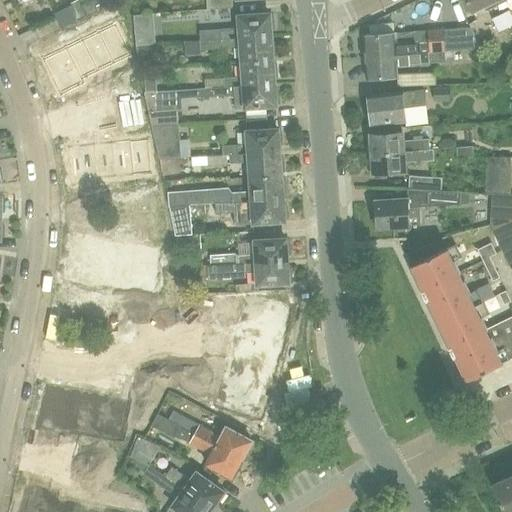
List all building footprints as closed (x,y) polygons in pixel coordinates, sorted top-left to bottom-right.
[(86,15),(87,16),(99,10),(112,4),(110,0),(92,0),(82,5),(86,15)] [(208,9),(232,7),(231,0),(223,0),(207,1),(208,9)] [(496,6),(493,0),(466,0),(472,12),(484,6),(486,11),(488,10),(496,6)] [(66,6),(73,22),(84,17),(77,1),(66,6)] [(499,13),(506,26),(511,22),(511,18),(508,9),(499,13)] [(506,26),(499,13),(491,16),(498,30),(506,26)] [(201,41),(271,36),(270,28),(273,28),(272,16),(270,16),(269,14),(238,16),(239,29),(200,32),(201,41)] [(156,43),(155,37),(153,15),(134,17),(136,38),(136,45),(156,43)] [(34,28),(39,39),(61,28),(56,18),(34,28)] [(114,25),(98,32),(114,64),(130,57),(131,57),(115,23),(114,24),(114,25)] [(365,35),(363,36),(365,57),(444,51),(451,50),(481,48),(470,26),(429,30),(429,31),(394,33),(383,34),(365,35)] [(98,32),(82,40),(97,72),(114,64),(98,32)] [(271,43),(271,36),(201,41),(201,50),(241,47),(241,62),(273,60),(272,55),(275,55),(274,43),(271,43)] [(82,40),(66,48),(83,84),(84,84),(82,80),(97,72),(82,40)] [(155,44),(135,45),(140,69),(157,67),(155,44)] [(43,58),(42,59),(60,97),(61,96),(61,95),(83,84),(66,48),(43,59),(43,58)] [(444,51),(365,57),(367,79),(386,77),(397,76),(396,65),(445,62),(444,51)] [(241,62),(243,77),(211,79),(212,87),(224,86),(274,83),(274,76),(277,76),(276,64),(273,64),(273,60),(241,62)] [(155,80),(145,81),(146,91),(156,90),(155,80)] [(135,81),(124,86),(128,93),(138,88),(135,81)] [(275,91),(274,83),(224,86),(225,96),(234,96),(234,108),(276,105),(276,103),(279,103),(278,97),(278,90),(275,91)] [(124,86),(113,91),(117,98),(128,93),(124,86)] [(449,88),(433,89),(434,101),(450,101),(449,88)] [(371,125),(405,121),(404,109),(426,106),(424,89),(368,96),(371,125)] [(152,125),(177,123),(176,111),(157,112),(156,91),(145,92),(152,125)] [(97,95),(88,99),(93,110),(95,109),(102,105),(97,95)] [(88,99),(79,103),(85,114),(93,110),(88,99)] [(177,123),(152,125),(156,142),(179,140),(178,123),(177,123)] [(248,144),(223,146),(223,154),(226,154),(229,154),(279,151),(279,144),(282,144),(281,131),(278,131),(278,129),(247,131),(248,144)] [(372,151),(372,154),(428,150),(427,140),(403,141),(402,131),(370,133),(371,136),(368,137),(369,150),(372,151)] [(147,139),(129,141),(133,176),(151,175),(152,175),(148,138),(147,138),(147,139)] [(438,143),(439,149),(456,148),(456,147),(456,142),(451,138),(450,138),(443,138),(443,139),(439,142),(438,142),(438,143)] [(129,141),(112,143),(115,178),(133,176),(129,141)] [(96,144),(94,144),(98,185),(99,185),(98,180),(115,178),(112,143),(108,143),(96,144)] [(69,146),(67,146),(72,188),(73,188),(73,187),(98,185),(94,144),(69,147),(69,146)] [(474,145),(456,146),(457,157),(475,157),(474,145)] [(433,149),(428,150),(372,154),(372,156),(369,158),(370,171),(373,171),(373,174),(405,172),(404,162),(434,160),(433,149)] [(279,151),(229,154),(230,164),(249,163),(249,175),(250,175),(251,177),(281,175),(281,171),(284,171),(283,158),(280,158),(279,151)] [(223,154),(208,155),(208,166),(227,164),(226,154),(223,154)] [(510,158),(486,158),(486,170),(510,170),(510,158)] [(510,170),(486,170),(486,181),(510,182),(510,170)] [(170,206),(208,204),(283,199),(282,192),(285,191),(284,179),(281,179),(281,175),(251,177),(251,192),(232,193),(228,190),(169,194),(170,206)] [(429,190),(441,191),(442,179),(410,177),(409,189),(429,190)] [(510,182),(486,181),(486,193),(492,194),(510,195),(510,182)] [(429,190),(409,189),(407,188),(408,199),(375,201),(377,228),(421,225),(420,207),(467,203),(466,192),(441,191),(429,190)] [(491,206),(511,207),(511,195),(510,195),(492,194),(491,206)] [(107,199),(97,200),(98,212),(100,212),(108,211),(107,199)] [(147,199),(135,200),(136,208),(148,207),(147,199)] [(253,210),(253,223),(284,221),(284,219),(287,218),(286,206),(283,206),(283,199),(208,204),(209,213),(253,210)] [(97,200),(87,201),(88,213),(98,212),(97,200)] [(135,200),(123,201),(124,209),(136,208),(135,200)] [(491,218),(511,219),(511,207),(491,206),(491,218)] [(176,236),(185,236),(184,215),(171,216),(176,236)] [(511,219),(491,218),(490,224),(493,229),(498,241),(511,234),(511,219)] [(504,252),(511,248),(511,234),(498,241),(504,252)] [(185,236),(176,236),(179,250),(200,249),(200,235),(185,236)] [(75,237),(67,278),(69,279),(69,278),(93,283),(101,243),(77,238),(77,237),(75,237)] [(255,253),(212,256),(212,265),(287,260),(287,254),(290,253),(289,241),(286,241),(286,239),(255,241),(255,253)] [(101,243),(93,283),(94,283),(95,278),(112,281),(119,246),(101,243)] [(485,246),(490,256),(490,257),(496,254),(491,243),(485,246)] [(426,300),(428,299),(439,323),(483,302),(477,290),(469,294),(453,261),(461,257),(455,245),(412,266),(423,289),(422,290),(426,300)] [(119,246),(112,281),(130,285),(136,250),(119,246)] [(490,256),(485,246),(477,249),(482,260),(490,256)] [(136,250),(130,285),(147,288),(147,289),(148,289),(155,253),(154,252),(154,253),(136,250)] [(482,260),(487,270),(495,267),(490,257),(490,256),(482,260)] [(212,265),(208,265),(209,280),(249,278),(249,272),(257,271),(257,285),(288,283),(288,281),(291,280),(290,268),(287,268),(287,260),(212,265)] [(499,277),(495,267),(487,270),(492,281),(499,277)] [(506,290),(499,294),(504,305),(511,301),(506,290)] [(79,295),(76,307),(86,309),(88,297),(79,295)] [(88,297),(86,309),(95,311),(98,299),(88,297)] [(193,301),(192,309),(204,311),(205,303),(193,301)] [(249,301),(245,319),(279,328),(284,309),(249,301)] [(455,356),(467,380),(511,359),(511,358),(511,316),(494,325),(483,302),(439,323),(451,346),(449,347),(454,356),(455,356)] [(113,306),(112,314),(124,316),(125,308),(113,306)] [(125,308),(124,316),(135,318),(137,310),(125,308)] [(192,309),(190,316),(202,319),(204,311),(192,309)] [(245,319),(240,337),(275,345),(279,328),(245,319)] [(188,330),(186,342),(194,344),(196,332),(188,330)] [(240,337),(236,354),(271,363),(275,345),(240,337)] [(186,342),(183,354),(191,356),(194,344),(186,342)] [(236,354),(232,372),(267,380),(271,363),(236,354)] [(175,365),(173,377),(181,378),(183,366),(175,365)] [(232,372),(228,389),(262,398),(267,380),(232,372)] [(47,387),(39,428),(40,428),(41,427),(65,432),(73,392),(48,388),(48,387),(47,387)] [(228,389),(223,408),(258,416),(262,398),(228,389)] [(73,392),(65,432),(66,432),(67,428),(84,431),(91,396),(73,392)] [(91,396),(84,431),(101,434),(108,399),(91,396)] [(108,399),(101,434),(119,438),(119,439),(120,439),(127,402),(126,402),(126,403),(108,399)] [(205,399),(201,406),(212,412),(216,405),(205,399)] [(169,420),(158,414),(150,428),(173,440),(174,438),(180,426),(169,420)] [(252,440),(227,427),(221,436),(200,424),(199,426),(185,418),(180,426),(187,430),(242,459),(252,440)] [(187,430),(183,438),(190,442),(212,454),(206,464),(232,478),(242,459),(187,430)] [(149,443),(138,438),(131,457),(142,461),(149,443)] [(51,445),(48,457),(58,458),(60,447),(51,445)] [(60,447),(58,458),(60,459),(68,460),(70,449),(60,447)] [(85,455),(84,463),(95,466),(97,458),(85,455)] [(97,458),(95,466),(107,468),(109,460),(97,458)] [(47,462),(45,474),(55,476),(57,464),(47,462)] [(57,464),(55,476),(64,478),(67,466),(57,464)] [(148,467),(142,475),(159,486),(160,485),(178,498),(172,507),(179,511),(208,511),(211,508),(170,479),(166,476),(165,478),(148,467)] [(172,468),(166,476),(170,479),(211,508),(216,501),(219,501),(225,493),(196,472),(190,481),(172,468)] [(82,469),(81,477),(93,480),(94,472),(82,469)] [(94,472),(93,480),(104,482),(106,474),(94,472)] [(511,511),(511,475),(492,485),(505,511),(511,511)] [(123,479),(117,489),(125,495),(132,485),(123,479)] [(132,485),(125,495),(133,500),(140,491),(132,485)] [(27,489),(22,511),(49,511),(53,495),(28,490),(29,489),(27,489)] [(53,495),(49,511),(67,511),(70,503),(53,500),(54,495),(53,495)] [(70,503),(67,511),(86,511),(87,506),(70,503)]
